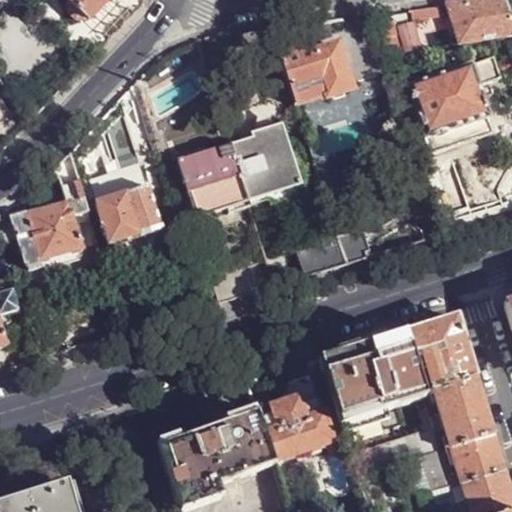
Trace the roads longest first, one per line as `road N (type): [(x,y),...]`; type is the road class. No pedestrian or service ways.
road 1 (tertiary): [(0,414),(465,274)]
road 2 (tertiary): [(180,0),(0,185)]
road 3 (residential): [(465,274),(511,420)]
road 4 (residential): [(305,0),(210,12),(182,0)]
